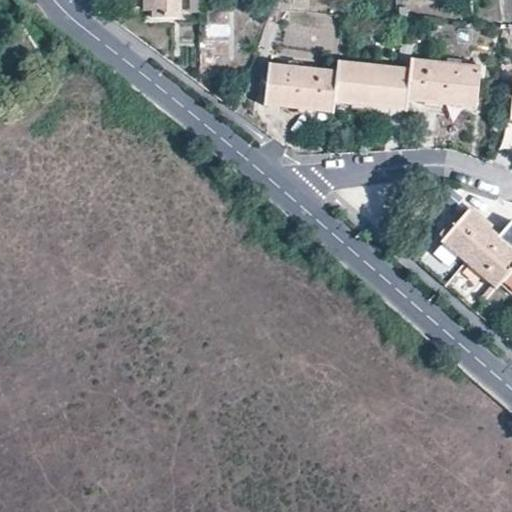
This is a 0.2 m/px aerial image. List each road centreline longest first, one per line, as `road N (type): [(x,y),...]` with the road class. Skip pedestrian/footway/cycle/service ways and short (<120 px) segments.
road 1 (residential): [(57,0),(293,197)]
road 2 (residential): [(293,197),(511,387)]
road 3 (residential): [(293,197),(315,181),(445,164),(511,185)]
